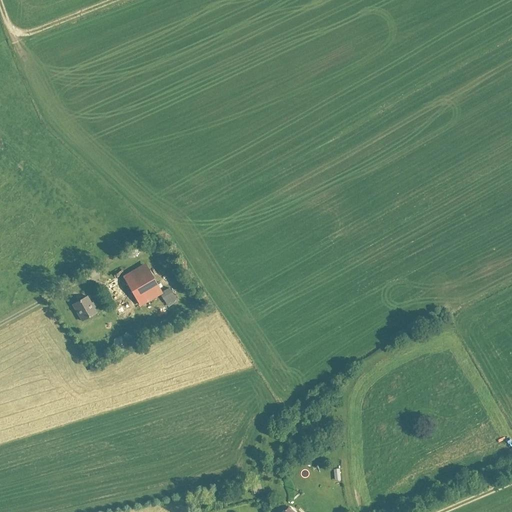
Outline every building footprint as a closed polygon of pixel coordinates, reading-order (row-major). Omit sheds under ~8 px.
[(133,294),(141,307),(161,295),(167,305),(176,299),(169,287),(163,291),(145,263),(123,276),(133,294)] [(109,284),(112,295),(121,292),(118,282),(109,284)] [(115,305),(126,300),(123,293),(111,299),(115,305)] [(97,312),(94,308),(97,306),(94,301),(91,303),(87,296),(72,305),(82,321),(97,312)] [(114,339),(112,347),(119,353),(128,349),(129,340),(122,335),(114,339)] [(93,349),(97,343),(91,338),(86,345),(93,349)] [(260,484),(251,486),(253,494),(262,492),(260,484)]
